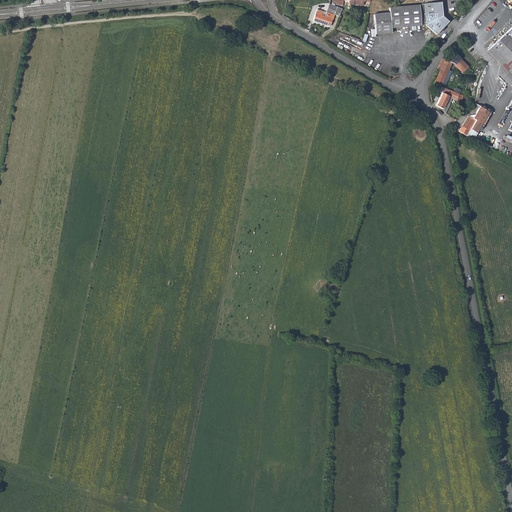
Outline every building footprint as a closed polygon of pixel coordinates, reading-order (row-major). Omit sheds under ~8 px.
[(419,5),(421,26),(425,25),(436,35),(447,22),(441,17),(440,3),(419,5)] [(335,14),(339,16),(341,8),(331,4),(328,4),(326,12),(324,16),(320,15),(322,11),(316,9),(312,20),(329,26),(332,19),(333,19),(335,14)] [(421,26),(419,5),(389,8),(390,13),(374,15),(375,29),(371,30),(371,37),(376,37),(375,34),(391,33),(391,28),(421,26)] [(511,25),(492,45),(511,65),(511,25)] [(511,74),(511,65),(492,45),(487,50),(511,74)] [(447,61),(442,58),(437,69),(440,70),(434,83),(441,86),(445,78),(452,63),(456,65),(458,60),(451,53),(447,61)] [(438,92),(441,86),(434,83),(431,88),(438,92)] [(457,100),(459,94),(446,88),(446,90),(443,89),(436,106),(443,109),(446,101),(448,96),(452,98),(457,100)] [(467,116),(459,131),(466,135),(470,129),(477,132),(489,112),(480,106),(479,105),(472,118),(467,116)]
